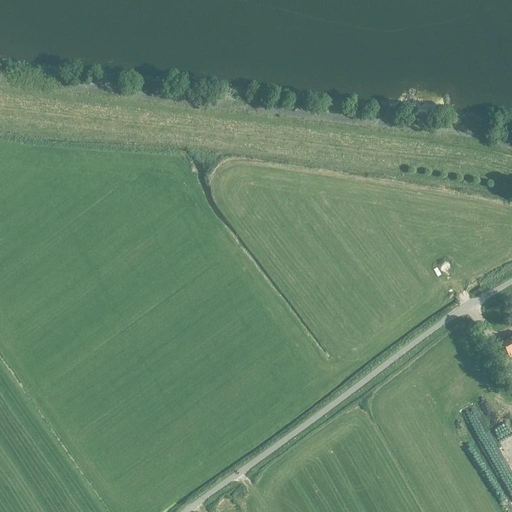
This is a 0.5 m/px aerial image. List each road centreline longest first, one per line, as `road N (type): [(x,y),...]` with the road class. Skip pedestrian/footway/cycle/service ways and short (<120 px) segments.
road 1 (track): [(0,107),(511,177)]
road 2 (unclassified): [(185,511),(448,317),(511,280)]
road 3 (track): [(0,341),(127,511)]
